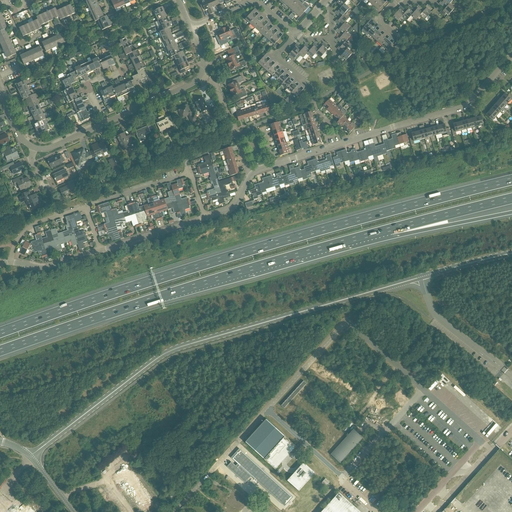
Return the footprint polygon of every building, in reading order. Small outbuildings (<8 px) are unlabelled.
[(115,9),(116,12),(121,10),(120,7),(116,0),(111,0),(115,9)] [(205,10),(210,8),(206,0),(203,0),(204,1),(201,2),(199,3),(202,8),(204,8),(205,10)] [(215,6),(212,0),(206,0),(210,8),(211,10),(213,13),(214,13),(212,7),(215,6)] [(297,1),(296,0),(289,0),(283,7),(285,8),(287,6),(290,9),(297,1)] [(340,9),(344,4),(347,0),(339,0),(337,3),(341,6),(339,8),(340,9)] [(385,3),(381,0),(379,0),(374,6),(379,10),(385,3)] [(443,0),(442,2),(446,5),(443,8),(445,9),(449,4),(452,0),(443,0)] [(302,5),(297,1),(290,9),(293,12),(291,14),(293,15),(302,5)] [(97,3),(88,7),(90,12),(100,7),(97,3)] [(344,4),(340,9),(338,12),(341,15),(339,17),(340,18),(345,13),(349,9),(344,4)] [(449,4),(445,9),(443,11),(446,15),(444,17),(446,18),(454,8),(449,4)] [(66,7),(70,16),(75,13),(71,5),(66,7)] [(302,5),(293,15),(294,17),(296,15),(300,17),(307,9),(302,5)] [(61,9),(65,18),(70,16),(66,7),(61,9)] [(100,7),(90,12),(93,17),(102,12),(100,7)] [(156,16),(165,12),(163,7),(154,11),(156,16)] [(57,11),(56,8),(51,10),(55,19),(59,17),(57,11)] [(426,8),(424,10),(424,11),(420,16),(425,20),(433,10),(432,9),(430,11),(426,8)] [(59,17),(60,20),(65,18),(61,9),(57,11),(59,17)] [(408,9),(406,11),(406,12),(402,16),(405,19),(407,21),(411,16),(415,11),(414,10),(412,12),(408,9)] [(417,9),(415,11),(411,16),(416,20),(420,16),(424,11),(424,10),(423,9),(421,12),(417,9)] [(55,19),(51,10),(46,13),(50,21),(55,19)] [(406,12),(406,11),(405,10),(403,13),(400,10),(393,17),(401,24),(405,19),(402,16),(406,12)] [(102,12),(93,17),(95,22),(98,20),(104,17),(102,12)] [(167,17),(165,12),(156,16),(158,21),(167,17)] [(256,16),(252,12),(245,20),(250,24),(256,16)] [(50,21),(46,13),(41,15),(45,23),(50,21)] [(345,13),(340,18),(338,21),(342,24),(340,26),(341,27),(345,22),(349,18),(345,13)] [(38,20),(38,19),(41,25),(45,23),(41,15),(36,17),(38,20)] [(100,25),(109,21),(107,16),(104,17),(98,20),(100,25)] [(261,21),(256,16),(250,24),(255,28),(261,21)] [(167,17),(158,21),(160,26),(169,22),(167,17)] [(33,22),(37,30),(42,28),(41,25),(38,19),(38,20),(33,22)] [(109,21),(100,25),(102,30),(111,26),(109,21)] [(261,21),(255,28),(260,32),(266,25),(261,21)] [(29,24),(33,32),(37,30),(33,22),(29,24)] [(172,27),(169,22),(160,26),(162,31),(163,31),(169,28),(172,27)] [(345,22),(341,27),(339,30),(342,33),(341,35),(342,36),(346,31),(350,26),(345,22)] [(368,33),(373,27),(368,23),(363,29),(362,30),(363,32),(364,34),(366,34),(367,33),(368,33)] [(33,32),(29,24),(24,26),(28,34),(33,32)] [(271,29),(266,25),(260,32),(264,36),(271,29)] [(28,34),(24,26),(19,28),(23,37),(28,34)] [(228,27),(223,29),(227,39),(230,37),(231,40),(237,38),(234,31),(231,32),(228,27)] [(373,27),(368,33),(366,35),(371,39),(372,37),(378,31),(373,27)] [(162,37),(171,33),(169,28),(163,31),(162,31),(160,32),(162,37)] [(227,39),(223,29),(217,31),(220,37),(217,38),(220,45),(225,43),(224,40),(227,39)] [(271,29),(264,36),(269,41),(276,33),(271,29)] [(346,31),(342,36),(340,38),(343,42),(341,44),(342,45),(347,40),(351,35),(346,31)] [(383,36),(378,31),(372,37),(377,42),(383,35),(383,36)] [(57,36),(61,45),(66,42),(62,33),(57,36)] [(172,35),(171,33),(162,37),(160,38),(162,43),(164,42),(179,35),(178,33),(175,34),(174,34),(172,35)] [(281,37),(276,33),(269,41),(274,45),(277,42),(280,45),(283,41),(280,38),(281,37)] [(9,39),(7,34),(0,37),(0,42),(0,43),(9,39)] [(180,38),(179,35),(164,42),(167,47),(176,43),(174,40),(177,39),(180,38)] [(387,40),(383,36),(383,35),(377,42),(382,46),(387,40)] [(52,38),(56,47),(61,45),(57,36),(52,38)] [(47,40),(51,49),(56,47),(52,38),(47,40)] [(130,47),(129,47),(125,38),(120,41),(121,43),(118,45),(119,48),(122,47),(124,49),(123,49),(123,50),(130,47)] [(9,39),(0,43),(3,48),(12,44),(9,39)] [(51,49),(47,40),(42,42),(46,52),(51,49)] [(347,40),(342,45),(340,47),(344,50),(342,53),(343,54),(347,49),(352,44),(347,40)] [(387,40),(382,46),(380,48),(388,54),(393,49),(390,46),(392,44),(387,40)] [(178,48),(176,43),(167,47),(169,52),(178,48)] [(12,44),(3,48),(5,53),(14,49),(12,44)] [(132,45),(129,47),(130,47),(123,50),(126,56),(129,54),(135,52),(135,51),(132,45)] [(314,46),(312,49),(307,53),(312,58),(316,53),(321,49),(320,48),(319,47),(318,49),(314,46)] [(321,58),(327,51),(330,54),(331,52),(330,49),(330,48),(328,47),(327,49),(323,46),(320,48),(321,49),(316,53),(321,58)] [(35,49),(39,58),(44,56),(40,47),(35,49)] [(303,49),(302,48),(299,50),(296,47),(289,54),(296,61),(300,56),(298,54),(303,49)] [(305,47),(303,49),(298,54),(300,56),(303,58),(307,53),(312,49),(310,48),(308,50),(305,47)] [(180,52),(178,48),(169,52),(171,57),(174,56),(180,53),(180,52)] [(14,49),(5,53),(7,58),(13,56),(13,57),(16,58),(17,56),(14,49)] [(30,51),(34,60),(39,58),(35,49),(30,51)] [(347,49),(343,54),(341,56),(345,60),(343,62),(344,63),(352,54),(351,53),(347,49)] [(138,50),(135,51),(135,52),(129,54),(132,60),(141,56),(138,50)] [(25,53),(29,62),(34,60),(30,51),(25,53)] [(180,53),(174,56),(176,61),(185,57),(183,51),(180,53)] [(228,64),(238,60),(236,57),(239,56),(237,51),(230,54),(231,56),(226,59),(228,64)] [(19,56),(18,59),(20,60),(21,59),(24,65),(29,62),(25,53),(19,56)] [(106,58),(110,67),(115,65),(110,53),(107,54),(108,56),(105,57),(106,58)] [(143,62),(141,56),(132,60),(135,66),(143,62)] [(106,58),(100,61),(103,67),(102,67),(104,70),(110,67),(106,58),(105,57),(105,58),(106,58)] [(185,57),(176,61),(178,65),(187,62),(185,57)] [(263,67),(269,61),(264,57),(258,63),(263,67)] [(98,58),(93,61),(97,69),(102,67),(103,67),(100,61),(98,58)] [(181,70),(189,67),(188,64),(194,62),(193,59),(187,62),(178,65),(181,70)] [(239,63),(238,60),(228,64),(231,70),(236,67),(237,70),(247,66),(244,61),(239,63)] [(97,69),(93,61),(86,64),(90,72),(97,69)] [(273,66),(269,61),(263,67),(268,72),(273,66)] [(143,62),(135,66),(137,72),(143,69),(146,68),(143,62)] [(80,64),(74,66),(76,72),(79,77),(85,75),(81,66),(80,64)] [(90,72),(86,64),(81,66),(85,75),(90,72)] [(273,66),(268,72),(273,76),(278,70),(273,66)] [(139,74),(135,76),(137,79),(140,78),(141,81),(141,80),(144,79),(147,85),(152,82),(148,73),(146,75),(143,69),(137,72),(139,74)] [(278,70),(273,76),(277,80),(283,74),(278,70)] [(63,74),(66,80),(69,79),(71,82),(74,80),(75,83),(77,82),(76,79),(79,77),(76,72),(67,75),(66,73),(63,74)] [(58,76),(59,79),(61,78),(63,81),(62,82),(63,84),(64,84),(67,90),(73,87),(71,85),(75,83),(74,80),(71,82),(69,79),(66,80),(63,74),(58,76)] [(288,78),(283,74),(277,80),(282,84),(288,78)] [(134,80),(131,82),(133,87),(134,87),(143,83),(145,89),(148,88),(147,85),(144,79),(141,80),(141,81),(140,78),(137,79),(135,76),(132,77),(134,80)] [(230,91),(240,87),(238,84),(244,81),(241,76),(232,80),(233,83),(228,85),(230,91)] [(18,90),(27,86),(25,81),(23,82),(22,78),(15,81),(17,85),(16,85),(18,90)] [(288,78),(282,84),(287,89),(292,82),(288,78)] [(131,82),(125,84),(129,93),(135,90),(134,87),(133,87),(131,82)] [(292,82),(287,89),(292,93),(297,87),(292,82)] [(129,93),(125,84),(120,87),(123,95),(129,93)] [(27,86),(18,90),(20,95),(30,91),(27,86)] [(112,86),(106,89),(110,98),(116,95),(114,89),(112,86)] [(67,90),(64,91),(66,97),(75,93),(73,87),(67,90)] [(120,87),(114,89),(116,95),(117,98),(123,95),(120,87)] [(241,90),(240,87),(230,91),(232,96),(238,94),(239,97),(246,94),(244,88),(241,90)] [(302,91),(297,87),(292,93),(297,97),(302,91)] [(110,98),(106,89),(100,92),(104,100),(105,103),(111,100),(110,98)] [(30,91),(20,95),(23,100),(25,99),(32,96),(30,91)] [(75,93),(66,97),(65,98),(67,104),(69,103),(72,102),(78,99),(75,93)] [(509,95),(508,96),(505,93),(501,98),(507,104),(511,99),(511,98),(511,97),(509,95)] [(32,96),(25,99),(28,104),(37,99),(34,94),(32,96)] [(78,99),(72,102),(75,108),(84,104),(81,98),(78,99)] [(197,100),(194,102),(195,103),(196,103),(200,113),(208,109),(203,98),(198,101),(197,100)] [(501,98),(497,102),(504,108),(507,104),(501,98)] [(37,99),(28,104),(30,109),(39,104),(37,99)] [(327,110),(333,103),(329,99),(323,106),(327,110)] [(262,104),(264,113),(270,111),(267,102),(262,104)] [(504,108),(497,102),(493,106),(500,112),(504,108)] [(333,103),(327,110),(331,113),(337,107),(333,103)] [(39,104),(30,109),(32,113),(41,109),(39,104)] [(84,104),(75,108),(77,114),(86,110),(84,104)] [(182,118),(188,116),(192,123),(198,120),(195,114),(192,115),(187,105),(178,109),(182,118)] [(493,106),(489,111),(496,116),(500,112),(493,106)] [(337,107),(331,113),(335,117),(341,110),(337,107)] [(218,116),(214,108),(209,111),(214,123),(220,121),(221,123),(223,122),(220,115),(218,116)] [(343,108),(341,110),(335,117),(339,121),(343,116),(347,112),(343,108)] [(34,118),(43,114),(41,109),(32,113),(34,118)] [(86,110),(77,114),(80,119),(83,118),(84,121),(90,118),(89,115),(92,114),(90,111),(87,113),(86,110)] [(244,119),(241,111),(236,112),(238,121),(244,119)] [(496,116),(489,111),(486,115),(492,121),(496,116)] [(311,112),(302,114),(299,115),(301,121),(304,120),(313,117),(311,112)] [(36,123),(43,120),(43,121),(46,119),(43,114),(34,118),(36,123)] [(171,122),(172,121),(169,114),(156,120),(158,123),(157,123),(161,132),(169,128),(170,130),(174,128),(171,122)] [(339,121),(337,123),(341,127),(347,120),(343,116),(339,121)] [(43,120),(36,123),(34,124),(36,129),(45,125),(48,124),(46,119),(43,121),(43,120)] [(347,120),(341,127),(345,130),(351,123),(347,120)] [(272,130),(281,127),(279,122),(271,125),(272,130)] [(314,122),(306,125),(303,126),(304,131),(307,130),(316,127),(314,122)] [(461,131),(459,122),(453,124),(454,129),(451,130),(453,136),(456,135),(455,132),(461,131)] [(146,135),(151,133),(147,123),(135,129),(137,135),(136,135),(139,142),(144,140),(145,141),(148,140),(146,135)] [(351,123),(345,130),(349,134),(355,127),(351,123)] [(439,126),(441,134),(447,132),(447,135),(451,134),(449,128),(446,129),(444,124),(439,126)] [(45,125),(36,129),(40,139),(49,134),(45,125)] [(396,134),(399,145),(404,143),(404,146),(409,144),(406,134),(402,136),(400,132),(396,134)] [(419,140),(417,132),(411,133),(412,138),(409,139),(411,145),(414,144),(413,142),(419,140)] [(134,153),(138,151),(131,136),(127,138),(125,133),(117,136),(122,148),(130,144),(134,153)] [(0,137),(0,145),(9,142),(6,134),(0,137)] [(387,139),(391,150),(396,148),(395,146),(399,145),(396,134),(391,135),(392,139),(388,140),(387,139)] [(321,143),(319,138),(310,140),(312,146),(321,143)] [(391,150),(387,139),(383,140),(384,144),(379,146),(382,155),(387,154),(386,151),(391,150)] [(108,152),(103,143),(98,145),(98,143),(91,146),(93,151),(90,152),(94,161),(96,160),(95,158),(108,152)] [(384,159),(382,155),(379,146),(375,147),(374,143),(369,145),(373,156),(374,162),(384,159)] [(373,156),(369,145),(364,146),(365,150),(361,151),(364,161),(369,159),(368,157),(373,156)] [(224,155),(232,153),(231,147),(222,150),(224,155)] [(18,156),(15,149),(9,152),(8,148),(1,151),(3,156),(6,155),(8,161),(13,159),(14,161),(19,159),(18,156)] [(288,148),(279,150),(281,156),(289,153),(288,148)] [(364,161),(361,151),(357,153),(355,149),(351,151),(354,162),(359,160),(359,163),(364,161)] [(78,165),(88,160),(92,158),(90,153),(86,155),(84,150),(74,155),(78,165)] [(354,162),(351,151),(351,152),(347,153),(346,150),(341,151),(344,162),(349,161),(349,163),(354,162)] [(344,162),(341,151),(336,153),(337,156),(333,158),(336,168),(341,166),(340,164),(344,162)] [(59,156),(48,161),(51,169),(63,163),(62,163),(65,162),(62,155),(59,156)] [(198,171),(213,166),(212,165),(209,155),(204,157),(205,162),(198,165),(198,167),(197,168),(198,171)] [(326,160),(322,161),(325,171),(330,169),(329,167),(334,166),(330,155),(325,156),(326,160)] [(316,159),(312,160),(315,172),(320,170),(320,172),(325,171),(322,161),(318,163),(316,159)] [(308,166),(304,167),(307,179),(308,179),(307,177),(311,175),(311,173),(315,172),(312,160),(307,162),(308,166)] [(25,170),(21,163),(11,167),(14,175),(25,170)] [(201,175),(203,175),(204,177),(209,175),(208,173),(209,173),(210,178),(209,178),(210,181),(217,179),(215,175),(215,172),(214,170),(213,168),(213,166),(198,171),(199,173),(200,173),(201,175)] [(307,179),(304,167),(304,169),(300,171),(299,167),(294,169),(298,180),(302,178),(303,181),(307,179)] [(237,168),(229,171),(230,176),(239,173),(237,168)] [(66,169),(53,175),(57,182),(69,176),(66,169)] [(290,174),(286,175),(289,185),(294,183),(293,181),(298,180),(294,169),(289,170),(290,174)] [(284,184),(285,186),(289,185),(286,175),(282,177),(281,173),(276,174),(279,185),(284,184)] [(267,177),(270,188),(275,187),(276,189),(280,188),(279,185),(276,174),(277,178),(273,179),(271,176),(267,177)] [(267,192),(266,190),(270,188),(267,177),(262,179),(263,182),(259,184),(258,184),(262,195),(262,194),(267,192)] [(15,186),(18,185),(21,191),(32,186),(28,178),(21,181),(19,178),(13,181),(14,184),(15,186)] [(232,178),(218,182),(221,193),(222,196),(229,194),(228,190),(226,191),(225,186),(232,184),(232,181),(233,181),(232,178)] [(174,196),(180,195),(178,190),(183,188),(182,186),(184,185),(182,179),(176,181),(177,184),(171,186),(172,189),(174,196)] [(217,179),(210,181),(211,185),(212,184),(214,189),(206,192),(207,194),(205,195),(206,197),(221,193),(218,182),(217,179)] [(169,198),(164,199),(166,205),(176,201),(174,196),(172,189),(171,186),(170,183),(167,184),(169,190),(170,192),(167,193),(169,198)] [(63,197),(77,191),(73,184),(60,190),(63,197)] [(262,195),(258,184),(254,185),(255,189),(250,191),(251,194),(252,194),(253,200),(258,198),(258,196),(262,195)] [(23,196),(19,198),(21,202),(25,200),(27,206),(28,206),(30,210),(41,206),(36,195),(31,197),(28,192),(22,195),(23,196)] [(222,196),(221,193),(206,197),(207,200),(209,200),(210,202),(217,200),(219,205),(224,203),(223,199),(230,197),(229,194),(222,196)] [(166,205),(164,199),(159,201),(157,196),(155,197),(154,195),(152,196),(155,208),(166,205)] [(180,195),(174,196),(176,201),(178,207),(190,203),(189,200),(187,200),(186,198),(181,200),(180,195)] [(155,208),(152,196),(149,197),(149,198),(147,199),(148,204),(143,206),(145,211),(155,208)] [(145,211),(143,206),(138,208),(137,202),(134,203),(134,201),(131,202),(135,215),(145,211)] [(178,207),(176,201),(166,205),(167,210),(172,208),(174,214),(176,213),(177,215),(180,214),(178,207)] [(135,215),(131,202),(128,203),(129,205),(126,206),(128,211),(123,213),(125,218),(135,215)] [(101,214),(106,213),(108,218),(113,216),(110,209),(111,209),(108,203),(96,207),(98,212),(100,212),(101,214)] [(190,203),(178,207),(180,214),(181,217),(186,215),(185,210),(190,209),(189,206),(191,205),(190,203)] [(167,210),(166,205),(155,208),(159,220),(162,219),(162,218),(164,217),(162,212),(167,210)] [(113,208),(111,209),(110,209),(113,216),(114,221),(125,218),(123,213),(118,214),(116,209),(114,210),(113,208)] [(159,220),(155,208),(145,211),(147,217),(152,215),(153,220),(156,219),(156,221),(159,220)] [(139,227),(142,226),(141,224),(144,223),(142,218),(147,217),(145,211),(135,215),(138,224),(139,227)] [(72,229),(78,228),(76,223),(81,221),(80,216),(74,217),(74,215),(68,216),(69,219),(71,224),(72,229)] [(135,215),(125,218),(126,223),(132,221),(133,227),(135,226),(136,228),(139,227),(138,224),(135,215)] [(104,222),(104,224),(105,227),(103,227),(104,230),(116,226),(114,221),(113,216),(108,218),(108,220),(104,222)] [(125,218),(114,221),(116,226),(118,233),(119,233),(121,232),(120,231),(123,230),(121,225),(126,223),(125,218)] [(67,231),(62,232),(64,238),(74,234),(72,229),(71,224),(65,226),(67,231)] [(113,233),(115,241),(120,239),(119,233),(118,233),(116,226),(104,230),(105,233),(106,233),(107,235),(113,233)] [(31,242),(30,244),(35,247),(43,244),(42,239),(39,229),(38,229),(38,227),(34,228),(36,234),(37,233),(37,235),(35,236),(36,241),(31,242)] [(72,229),(74,234),(76,240),(86,236),(85,231),(79,233),(78,228),(72,229)] [(56,229),(50,231),(54,241),(64,238),(62,232),(57,234),(56,229)] [(47,237),(42,239),(43,244),(54,241),(50,231),(45,232),(47,237)] [(74,234),(64,238),(65,243),(70,241),(72,247),(77,245),(76,240),(74,234)] [(86,236),(76,240),(77,245),(79,250),(84,248),(83,243),(88,242),(86,236)] [(65,243),(64,238),(54,241),(57,251),(62,250),(60,245),(65,243)] [(54,241),(43,244),(45,250),(45,249),(50,248),(51,253),(57,251),(54,241)] [(30,244),(25,242),(19,253),(22,255),(23,253),(25,254),(28,250),(32,252),(35,247),(30,244)] [(47,254),(45,249),(45,250),(43,244),(35,247),(32,252),(34,253),(40,251),(41,256),(47,254)] [(281,406),(284,408),(302,388),(299,385),(281,406)] [(266,420),(245,443),(275,469),(296,446),(266,420)] [(361,438),(352,430),(330,454),(339,462),(361,438)] [(251,476),(285,506),(293,497),(239,449),(231,458),(238,464),(236,466),(231,462),(227,467),(245,483),(251,476)] [(287,480),(299,491),(315,473),(303,462),(287,480)] [(325,479),(321,483),(325,487),(330,482),(325,479)] [(359,511),(339,493),(321,511),(359,511)]
